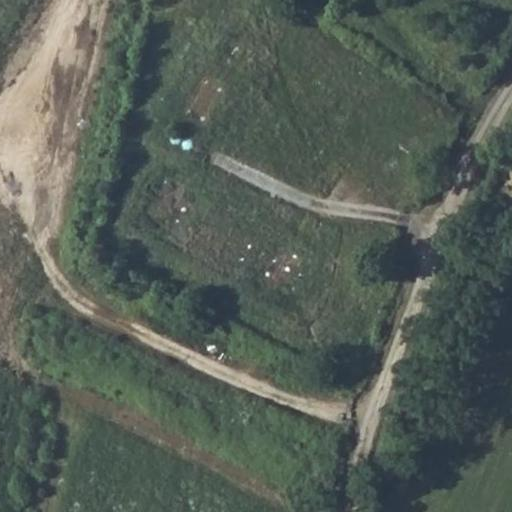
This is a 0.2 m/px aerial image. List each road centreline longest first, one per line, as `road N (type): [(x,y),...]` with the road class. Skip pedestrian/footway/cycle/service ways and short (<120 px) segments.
road 1 (track): [(372,412),(336,420),(80,306),(59,283),(33,212),(29,155)]
road 2 (track): [(511,88),(445,210),(381,383),(347,511)]
road 3 (track): [(29,155),(35,101),(69,0)]
